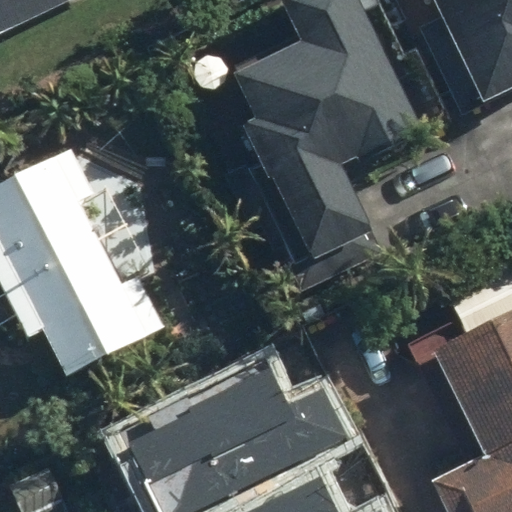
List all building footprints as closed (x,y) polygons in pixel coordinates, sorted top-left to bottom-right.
[(0,0),(0,40),(89,0),(0,0)] [(448,127),(381,0),(302,0),(320,32),(256,65),(282,115),(254,130),(275,171),(292,163),(340,255),(392,227),(363,171),(448,127)] [(511,0),(401,0),(465,123),(511,98),(511,0)] [(85,146),(0,186),(0,300),(19,341),(63,320),(93,383),(185,339),(154,274),(133,284),(93,199),(107,192),(85,146)] [(259,158),(225,175),(272,269),(305,253),(259,158)] [(511,511),(511,322),(444,355),(491,453),(448,473),(466,511),(511,511)] [(130,434),(170,511),(205,511),(349,439),(329,399),(302,412),(275,360),(130,434)] [(253,511),(389,511),(388,509),(382,511),(355,511),(334,471),(253,511)]
